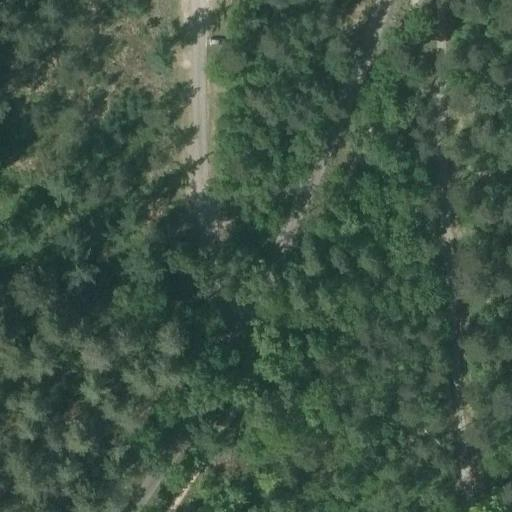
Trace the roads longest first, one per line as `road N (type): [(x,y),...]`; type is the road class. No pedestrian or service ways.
road 1 (track): [(438,0),(467,511)]
road 2 (unclassified): [(238,333),(384,0)]
road 3 (track): [(129,511),(238,333)]
